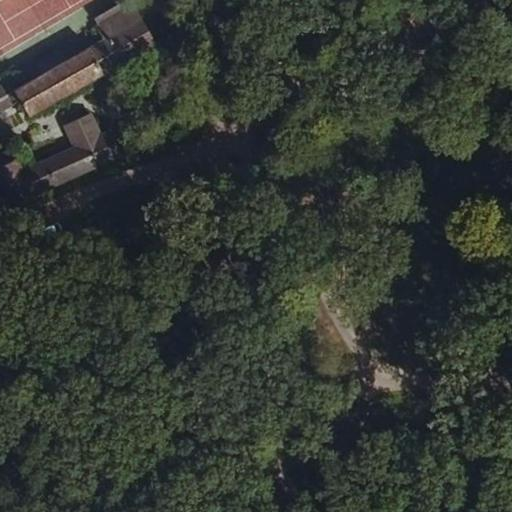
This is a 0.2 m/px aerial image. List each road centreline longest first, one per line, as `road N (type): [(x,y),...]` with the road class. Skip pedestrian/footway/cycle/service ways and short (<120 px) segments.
road 1 (track): [(0,232),(233,129),(282,87),(509,0)]
road 2 (unclassified): [(511,406),(0,431)]
road 3 (track): [(380,418),(233,129)]
road 4 (track): [(511,291),(274,511)]
